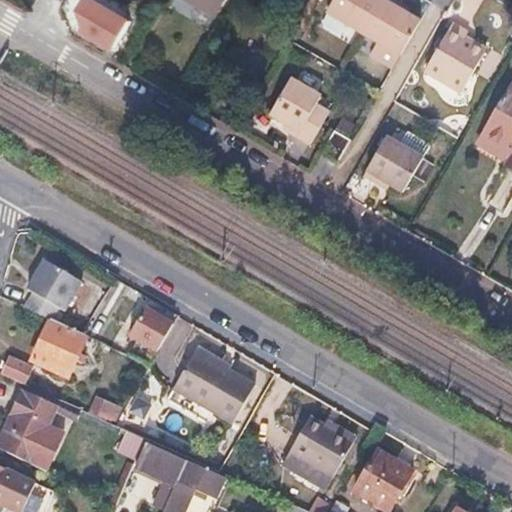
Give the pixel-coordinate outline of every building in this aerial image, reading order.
[(130,18),(98,0),(86,0),(81,9),(86,25),(84,30),(114,47),(130,18)] [(193,0),(216,14),(224,0),(193,0)] [(328,0),(322,13),(360,34),(380,0),(328,0)] [(400,6),(390,0),(380,0),(360,34),(397,55),(416,22),(397,11),(400,6)] [(468,30),(453,22),(426,70),(462,90),(486,48),(464,36),(468,30)] [(511,96),(506,92),(476,143),(506,160),(501,168),(511,174),(511,96)] [(306,113),(277,95),(256,131),(285,148),(282,153),(296,161),(315,128),(302,120),(306,113)] [(350,138),(334,128),(321,150),(338,160),(350,138)] [(376,155),(353,196),(371,206),(374,200),(392,210),(412,175),(376,155)] [(422,182),(412,176),(403,193),(413,198),(422,182)] [(79,280),(41,260),(25,290),(31,293),(23,308),(49,320),(51,321),(57,307),(63,311),(79,280)] [(176,319),(146,304),(131,333),(160,348),(176,319)] [(51,321),(49,320),(31,360),(68,376),(74,361),(82,364),(86,356),(78,353),(85,337),(51,321)] [(259,381),(201,346),(178,385),(236,420),(259,381)] [(135,359),(116,351),(113,358),(132,366),(135,359)] [(31,369),(8,359),(1,375),(19,383),(24,386),(31,369)] [(24,386),(19,383),(21,390),(58,407),(56,412),(74,420),(78,410),(24,386)] [(58,407),(21,390),(0,439),(0,449),(33,465),(48,472),(63,436),(48,430),(56,412),(58,407)] [(117,407),(102,401),(95,417),(110,423),(117,407)] [(329,414),(316,406),(295,441),(309,449),(301,463),(330,480),(359,432),(329,414)] [(331,411),(329,414),(359,432),(361,428),(331,411)] [(143,438),(125,430),(117,449),(135,458),(143,438)] [(186,461),(144,442),(135,465),(167,479),(176,483),(186,461)] [(411,471),(377,450),(353,491),(387,511),(411,471)] [(223,479),(186,461),(176,483),(165,508),(163,511),(184,511),(191,495),(193,490),(206,495),(215,499),(223,479)] [(0,504),(16,511),(40,511),(50,490),(0,466),(0,504)] [(176,483),(167,479),(156,505),(165,508),(176,483)] [(206,495),(193,490),(191,495),(204,500),(206,495)]
